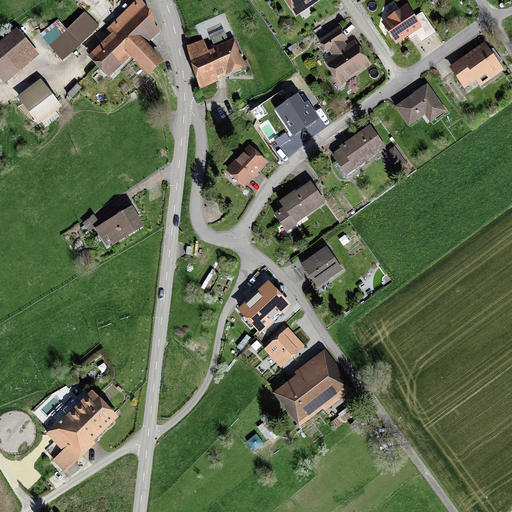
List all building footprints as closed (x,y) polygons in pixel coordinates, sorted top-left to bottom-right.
[(95,50),(87,57),(109,79),(129,57),(144,42),(147,45),(160,32),(156,27),(152,15),(140,0),(136,0),(106,30),(107,31),(99,39),(102,43),(100,45),(97,42),(93,48),(95,50)] [(320,0),(284,0),(295,17),(320,0)] [(416,36),(421,42),(436,33),(422,12),(415,17),(407,5),(380,22),(396,45),(408,37),(410,40),(416,36)] [(99,28),(85,12),(66,29),(57,19),(41,35),(43,37),(42,39),(62,61),(99,28)] [(39,55),(17,28),(0,42),(0,80),(3,85),(39,55)] [(348,40),(340,28),(318,42),(326,54),(329,52),(332,55),(324,61),(341,86),(371,65),(354,40),(346,45),(344,42),(348,40)] [(184,47),(201,89),(218,82),(217,80),(245,69),(234,40),(214,48),(213,45),(206,47),(203,40),(184,47)] [(144,42),(129,57),(149,77),(164,62),(147,45),(144,42)] [(504,70),(484,43),(449,68),(464,89),(475,81),(480,87),(504,70)] [(38,125),(61,107),(40,79),(16,98),(38,125)] [(82,89),(77,84),(67,95),(71,99),(82,89)] [(427,85),(395,108),(408,126),(425,115),(430,123),(446,111),(427,85)] [(304,104),(298,94),(276,109),(293,134),(318,117),(307,102),(304,104)] [(385,147),(370,125),(338,148),(339,149),(334,153),(332,159),(346,175),(385,147)] [(225,171),(243,188),(267,163),(249,146),(225,171)] [(394,147),(384,154),(397,172),(407,165),(394,147)] [(326,204),(310,182),(295,193),(294,192),(279,203),(283,208),(273,215),(286,232),(326,204)] [(144,227),(132,207),(101,225),(96,228),(94,229),(101,240),(102,239),(107,248),(111,245),(112,246),(144,227)] [(96,228),(101,225),(93,215),(82,224),(89,232),(95,227),(96,228)] [(350,242),(345,235),(338,240),(343,247),(350,242)] [(343,270),(326,247),(300,265),(317,288),(343,270)] [(286,306),(262,281),(244,298),(246,300),(231,314),(250,334),(265,320),(268,323),(286,306)] [(304,346),(287,328),(264,350),(281,368),(304,346)] [(340,369),(325,349),(294,374),(296,376),(272,395),(285,412),(340,369)] [(340,369),(285,412),(299,429),(323,410),(324,413),(356,388),(340,369)] [(52,461),(65,474),(95,444),(94,442),(118,418),(92,391),(68,415),(67,414),(45,435),(62,451),(52,461)] [(353,405),(330,423),(335,429),(358,411),(353,405)] [(257,427),(268,441),(279,432),(268,419),(257,427)]
